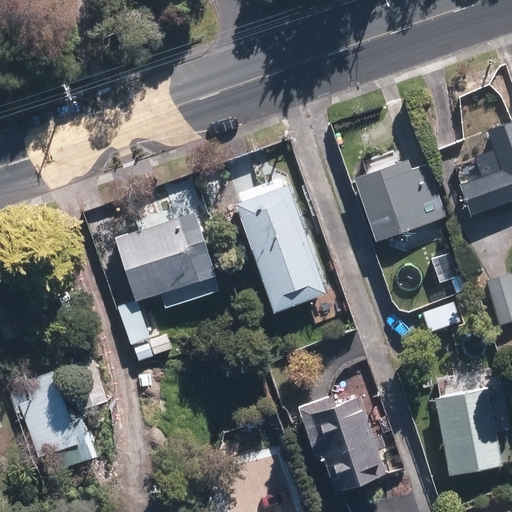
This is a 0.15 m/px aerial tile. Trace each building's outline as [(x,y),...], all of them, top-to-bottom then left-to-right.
[(511,197),(511,116),(486,126),(492,145),(472,152),(479,172),(457,179),(469,212),(511,197)] [(409,155),(353,174),(374,237),(445,213),(427,160),(412,165),(409,155)] [(287,180),(234,199),(243,228),(267,315),(329,292),(287,180)] [(198,208),(114,235),(134,295),(218,269),(198,208)] [(511,271),(487,278),(499,323),(511,319),(511,271)] [(22,294),(0,299),(0,327),(3,339),(32,332),(22,294)] [(139,301),(136,295),(115,302),(137,366),(158,358),(139,301)] [(95,355),(65,365),(79,409),(109,399),(95,355)] [(77,439),(52,371),(23,381),(29,399),(18,403),(37,454),(77,439)] [(488,385),(432,396),(447,471),(503,460),(488,385)] [(331,393),(297,404),(324,485),(383,466),(358,392),(333,400),(331,393)]
